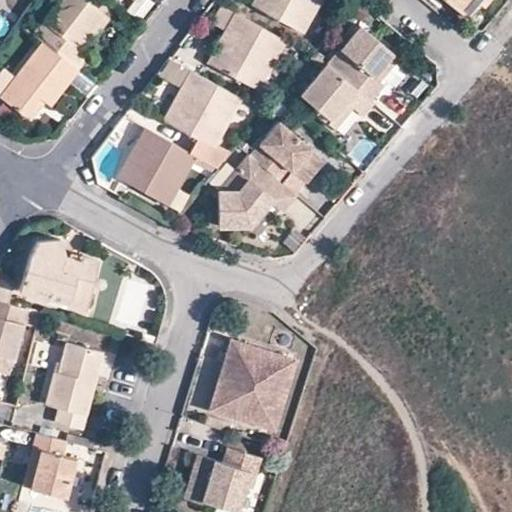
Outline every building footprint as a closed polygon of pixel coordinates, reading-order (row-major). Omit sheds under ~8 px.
[(66,0),(38,37),(47,44),(81,69),(90,57),(83,52),(109,15),(88,0),(66,0)] [(260,0),(257,6),(305,32),(322,0),(260,0)] [(449,0),(465,13),(476,0),(481,0),(485,3),(488,0),(449,0)] [(214,65),(260,90),(287,40),(238,12),(229,28),(233,30),(214,65)] [(326,61),(349,80),(369,97),(382,81),(377,76),(395,54),(358,23),(326,61)] [(41,99),(46,103),(51,107),(81,69),(47,44),(2,99),(26,117),(41,99)] [(169,60),(160,77),(178,87),(187,70),(169,60)] [(313,107),(311,110),(327,122),(346,100),(351,105),(361,113),(372,99),(370,97),(369,97),(349,80),(326,61),(298,95),(313,107)] [(205,142),(215,148),(243,99),(193,72),(185,85),(188,88),(168,122),(205,142)] [(32,122),(46,103),(41,99),(26,117),(32,122)] [(333,126),(351,105),(346,100),(327,122),(333,126)] [(249,152),(280,178),(289,168),(294,171),(312,148),(277,119),(249,152)] [(195,160),(198,156),(148,129),(141,142),(143,144),(124,180),(170,206),(179,189),(195,160)] [(205,142),(198,156),(208,162),(215,148),(205,142)] [(317,152),(312,148),(294,171),(298,175),(317,152)] [(280,178),(249,152),(219,192),(220,224),(253,223),(273,199),(285,208),(297,193),(280,178)] [(198,156),(195,160),(216,172),(219,168),(208,162),(198,156)] [(190,194),(179,189),(170,206),(181,211),(190,194)] [(19,292),(46,300),(48,291),(70,297),(73,291),(73,289),(90,294),(99,263),(80,257),(79,261),(65,257),(62,240),(38,243),(29,253),(19,292)] [(0,280),(0,303),(8,306),(11,289),(0,280)] [(86,310),(90,294),(73,289),(73,291),(70,297),(48,291),(46,300),(68,305),(69,305),(86,310)] [(0,357),(13,360),(22,324),(37,328),(41,315),(8,306),(0,303),(0,357)] [(213,414),(260,429),(271,393),(276,395),(287,359),(229,341),(224,358),(230,360),(213,414)] [(48,372),(53,373),(57,374),(64,344),(55,342),(48,372)] [(102,355),(64,344),(57,374),(53,373),(45,405),(57,409),(54,423),(82,431),(102,355)] [(13,360),(0,357),(0,372),(9,375),(13,360)] [(230,360),(224,358),(207,412),(213,414),(230,360)] [(294,361),(287,359),(276,395),(271,393),(260,429),(272,432),(294,361)] [(37,435),(33,451),(39,453),(30,489),(63,499),(74,461),(62,458),(66,443),(37,435)] [(268,463),(225,449),(220,464),(195,456),(187,481),(204,487),(199,504),(225,511),(237,511),(245,490),(251,492),(258,470),(265,472),(268,463)] [(23,488),(30,489),(39,453),(33,451),(23,488)]
